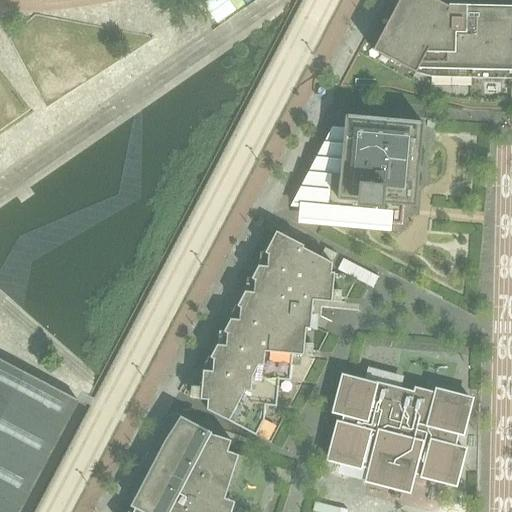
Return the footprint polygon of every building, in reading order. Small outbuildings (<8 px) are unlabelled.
[(430,63),(430,73),(511,74),(511,6),(449,5),(448,7),(435,0),(408,0),(407,3),(403,1),(403,0),(402,0),(399,0),(380,37),(383,38),(388,40),(381,53),(381,52),(380,54),(416,73),(421,63),(430,63)] [(403,205),(415,206),(423,123),(345,116),(345,119),(344,129),(334,128),(293,205),(307,206),(306,216),(402,224),(402,220),(403,205)] [(316,254),(318,250),(304,243),(303,245),(276,231),(265,253),(268,254),(267,266),(258,265),(251,279),(255,280),(253,292),(245,291),(237,306),(240,308),(239,319),(230,319),(223,332),(227,333),(225,345),(217,344),(210,357),(213,359),(212,371),(203,370),(200,399),(207,400),(206,409),(256,435),(264,419),(265,405),(276,406),(279,380),(290,381),(292,354),(303,355),(306,328),(310,329),(313,300),(331,302),(334,273),(331,272),(332,263),(316,254)] [(325,246),(320,256),(332,262),(337,253),(325,246)] [(344,257),(337,270),(372,287),(378,274),(344,257)] [(0,511),(18,511),(77,400),(0,359),(0,511)] [(436,391),(435,395),(416,390),(415,394),(348,377),(343,376),(334,412),(343,414),(341,423),(337,423),(328,458),(369,469),(366,480),(409,491),(413,474),(454,485),(463,449),(455,447),(459,433),(462,434),(471,400),(436,391)] [(132,511),(231,511),(235,501),(225,498),(238,454),(227,451),(231,440),(214,435),(207,433),(207,432),(181,419),(168,440),(166,442),(147,480),(146,481),(135,506),(132,511)] [(312,511),(316,511),(338,511),(340,508),(317,502),(315,502),(312,511)]
